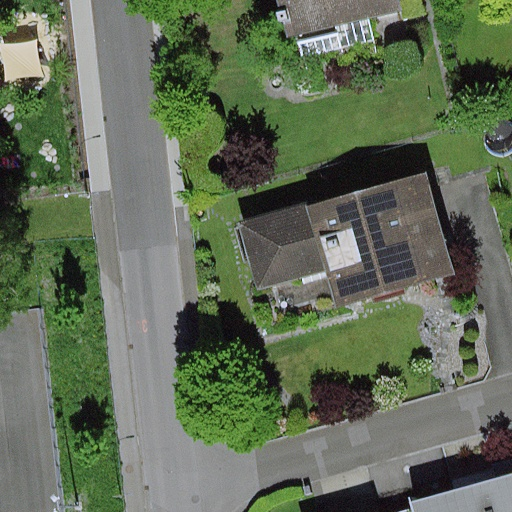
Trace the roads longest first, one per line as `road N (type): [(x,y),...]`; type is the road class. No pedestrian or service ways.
road 1 (residential): [(180,489),(123,0)]
road 2 (residential): [(180,489),(511,398)]
